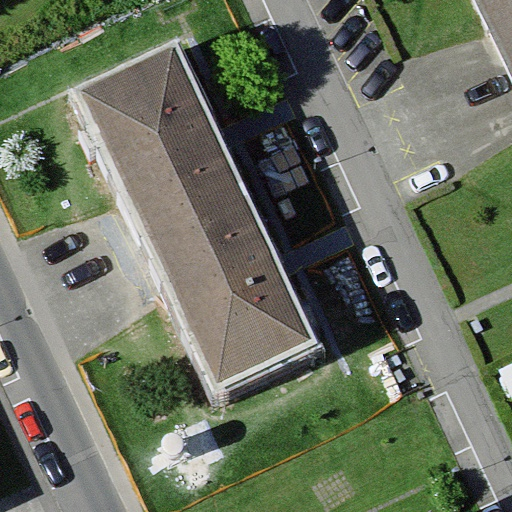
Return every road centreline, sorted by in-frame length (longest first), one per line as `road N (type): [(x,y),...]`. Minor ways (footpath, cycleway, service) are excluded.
road 1 (residential): [(511,486),(285,0)]
road 2 (residential): [(101,511),(0,293)]
